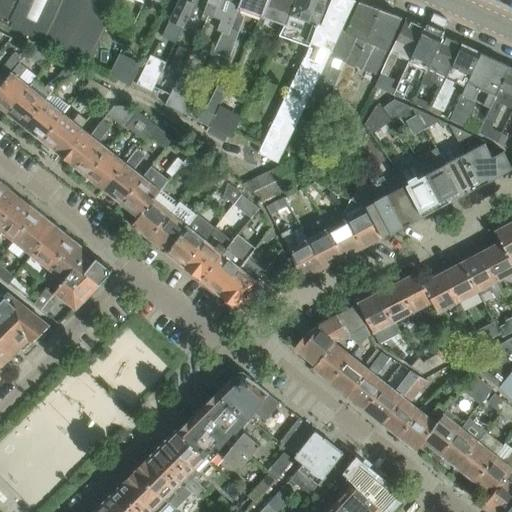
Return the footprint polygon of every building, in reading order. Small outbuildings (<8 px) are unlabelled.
[(0,0),(0,20),(10,25),(41,40),(60,0),(0,0)] [(60,0),(41,40),(89,62),(95,52),(118,0),(60,0)] [(179,0),(162,35),(175,42),(192,7),(194,9),(197,0),(179,0)] [(218,0),(207,0),(203,12),(194,33),(199,36),(205,24),(209,26),(213,16),(215,11),(218,0)] [(267,10),(270,0),(241,0),(229,34),(222,32),(213,52),(229,58),(246,9),(264,16),(266,10),(267,10)] [(229,34),(241,0),(218,0),(215,11),(224,14),(218,29),(222,31),(222,32),(229,34)] [(330,54),(355,0),(326,0),(310,44),(258,152),(278,161),(330,54)] [(290,18),(296,0),(270,0),(267,10),(275,13),(273,18),(287,23),(289,17),(290,18)] [(310,44),(326,0),(296,0),(290,18),(303,23),(297,40),(310,44)] [(355,64),(380,9),(355,0),(330,54),(345,61),(331,93),(340,97),(355,64)] [(376,73),(402,16),(380,9),(355,64),(376,73)] [(406,18),(375,86),(376,86),(393,94),(399,81),(388,75),(399,54),(410,59),(424,27),(406,18)] [(393,94),(396,96),(402,99),(419,63),(428,67),(443,35),(424,27),(410,59),(399,81),(393,94)] [(441,87),(462,44),(443,35),(428,67),(421,83),(430,86),(432,83),(441,87)] [(441,87),(431,110),(433,111),(440,114),(442,110),(444,110),(457,81),(466,84),(481,52),(462,44),(441,87)] [(43,67),(51,57),(31,47),(26,53),(43,67)] [(0,87),(20,62),(19,62),(23,57),(15,50),(0,70),(0,87)] [(130,85),(142,63),(120,52),(115,62),(110,74),(130,85)] [(466,84),(450,119),(451,119),(465,126),(477,100),(486,104),(490,106),(508,65),(505,64),(481,52),(466,84)] [(30,84),(20,77),(27,68),(20,62),(0,87),(0,108),(3,111),(7,111),(8,112),(30,84)] [(163,76),(161,74),(155,86),(170,93),(172,94),(180,77),(183,71),(179,68),(179,67),(170,62),(163,76)] [(490,106),(478,132),(480,133),(497,141),(502,133),(491,127),(503,102),(511,105),(511,66),(508,65),(490,106)] [(155,86),(161,74),(143,67),(136,83),(153,91),(155,86)] [(70,69),(64,77),(69,81),(74,80),(78,75),(70,69)] [(26,125),(52,92),(63,78),(57,74),(45,86),(35,78),(30,84),(8,112),(9,113),(9,116),(15,120),(17,119),(26,125)] [(189,101),(196,84),(180,77),(172,94),(170,93),(165,103),(184,112),(185,113),(190,102),(189,101)] [(206,109),(190,102),(185,113),(209,126),(215,114),(232,82),(221,77),(206,109)] [(110,89),(90,78),(84,86),(103,98),(110,89)] [(70,105),(52,92),(26,125),(33,131),(33,134),(38,138),(42,138),(43,139),(64,112),(70,105)] [(393,122),(411,106),(395,98),(383,107),(391,120),(393,122)] [(391,120),(383,107),(379,102),(376,104),(364,123),(371,133),(391,120)] [(113,105),(107,113),(115,120),(125,127),(126,126),(126,125),(138,109),(130,104),(113,105)] [(222,104),(210,126),(230,137),(242,115),(222,104)] [(411,105),(411,106),(424,128),(440,119),(411,105)] [(148,134),(156,124),(138,110),(138,109),(126,125),(126,126),(144,139),(148,134)] [(64,158),(87,130),(82,126),(87,119),(79,112),(74,119),(64,112),(43,139),(44,140),(44,143),(49,147),(53,147),(57,150),(56,152),(64,158)] [(331,112),(327,122),(336,131),(342,117),(331,112)] [(109,147),(99,140),(110,126),(102,120),(91,133),(87,130),(64,158),(73,164),(74,163),(78,167),(78,170),(83,174),(86,173),(88,174),(109,147)] [(327,122),(321,134),(341,155),(351,146),(336,131),(327,122)] [(449,123),(448,123),(458,141),(472,134),(449,123)] [(173,138),(156,124),(148,134),(165,148),(173,138)] [(502,133),(497,141),(511,148),(511,133),(510,137),(502,133)] [(511,168),(511,166),(503,150),(492,156),(485,142),(464,153),(481,185),(511,168)] [(105,188),(127,161),(109,147),(88,174),(89,176),(89,179),(94,182),(98,182),(105,188)] [(122,202),(144,175),(135,168),(145,154),(137,147),(127,161),(105,188),(113,194),(112,197),(117,201),(121,201),(122,202)] [(437,148),(416,158),(418,161),(442,206),(462,195),(445,163),(437,148)] [(200,160),(192,153),(183,163),(182,164),(184,166),(187,167),(191,166),(195,165),(200,160)] [(481,185),(464,153),(445,163),(462,195),(481,185)] [(178,158),(166,173),(172,177),(182,164),(183,163),(178,158)] [(399,167),(395,169),(406,184),(423,216),(442,206),(418,161),(416,158),(407,162),(399,167)] [(262,199),(310,176),(284,163),(242,183),(262,199)] [(423,216),(406,184),(391,191),(382,173),(375,163),(370,166),(376,174),(376,175),(403,226),(423,216)] [(151,165),(144,175),(122,202),(123,202),(123,206),(137,217),(160,188),(163,190),(169,180),(151,165)] [(216,185),(222,177),(215,171),(209,179),(216,185)] [(403,226),(376,175),(369,178),(371,183),(366,182),(358,186),(351,199),(369,208),(384,237),(403,226)] [(0,220),(18,198),(10,193),(10,188),(2,182),(0,184),(0,220)] [(242,193),(228,182),(224,194),(234,203),(242,193)] [(179,202),(163,190),(160,188),(137,217),(132,224),(150,238),(171,211),(172,211),(179,202)] [(288,205),(283,196),(266,205),(270,213),(288,205)] [(13,240),(37,210),(30,204),(27,205),(18,198),(0,220),(0,235),(3,231),(13,240)] [(351,199),(344,213),(347,216),(364,247),(384,237),(369,208),(351,199)] [(167,252),(197,214),(180,201),(179,202),(172,211),(171,211),(150,238),(167,252)] [(26,260),(53,226),(45,220),(45,217),(37,210),(13,240),(25,249),(20,254),(26,260)] [(364,247),(347,216),(335,222),(334,219),(324,210),(319,213),(322,219),(327,226),(344,258),(364,247)] [(198,213),(197,214),(167,252),(185,266),(207,237),(215,228),(198,213)] [(318,221),(303,228),(305,232),(308,237),(309,240),(324,268),(344,258),(327,226),(322,219),(318,221)] [(511,222),(496,231),(501,242),(511,262),(511,222)] [(42,276),(72,237),(65,232),(61,233),(53,226),(26,260),(24,262),(42,276)] [(207,237),(185,266),(202,280),(224,252),(223,251),(232,241),(215,228),(207,237)] [(267,243),(276,235),(272,228),(262,239),(267,243)] [(309,240),(308,237),(298,242),(290,228),(279,233),(303,279),(324,268),(309,240)] [(255,247),(239,234),(238,233),(232,241),(223,251),(224,252),(202,280),(220,294),(241,266),(248,257),(255,247)] [(55,291),(86,252),(81,248),(81,244),(72,237),(42,276),(50,282),(39,297),(31,290),(26,296),(41,308),(53,294),(56,291),(55,291)] [(511,262),(501,242),(482,252),(497,281),(511,273),(511,262)] [(282,263),(287,255),(283,249),(266,271),(239,305),(257,319),(277,293),(268,286),(284,265),(282,263)] [(76,307),(101,282),(111,272),(111,269),(97,257),(95,259),(86,252),(55,291),(56,291),(76,307)] [(482,252),(462,262),(478,291),(481,297),(492,291),(496,298),(503,294),(497,281),(482,252)] [(266,271),(248,257),(241,266),(220,294),(237,307),(239,305),(266,271)] [(478,291),(462,262),(443,272),(458,302),(478,291)] [(0,264),(0,276),(8,282),(13,276),(14,275),(0,264)] [(433,301),(423,283),(418,272),(398,282),(413,312),(433,301)] [(458,302),(443,272),(423,283),(433,301),(439,312),(458,302)] [(31,290),(13,276),(8,282),(26,296),(31,290)] [(398,282),(379,293),(394,322),(404,317),(406,320),(415,315),(415,314),(413,312),(398,282)] [(49,326),(7,291),(0,299),(0,309),(33,341),(49,326)] [(394,322),(379,293),(359,303),(380,343),(400,332),(394,322)] [(58,298),(53,294),(41,308),(47,313),(58,298)] [(466,317),(460,304),(455,307),(462,319),(466,317)] [(338,338),(348,335),(347,334),(365,325),(354,306),(337,315),(306,333),(294,348),(316,365),(333,343),(335,340),(335,341),(338,338)] [(0,309),(0,342),(12,354),(18,348),(19,350),(25,349),(33,341),(0,309)] [(420,311),(415,314),(415,315),(421,327),(427,324),(420,311)] [(360,345),(369,334),(370,334),(365,325),(347,334),(348,335),(360,345)] [(484,331),(488,338),(489,339),(498,335),(493,326),(484,331)] [(331,381),(353,354),(335,341),(335,340),(333,343),(316,365),(313,367),(331,381)] [(444,361),(449,359),(461,353),(460,353),(454,340),(435,349),(438,352),(444,361)] [(511,346),(504,340),(467,360),(511,396),(511,346)] [(12,354),(0,342),(0,369),(6,364),(5,361),(12,354)] [(377,348),(367,361),(372,364),(382,352),(377,348)] [(365,409),(387,381),(377,374),(390,356),(382,352),(372,364),(370,368),(348,395),(365,409)] [(438,352),(423,361),(430,369),(444,361),(438,352)] [(331,381),(348,395),(370,368),(353,354),(331,381)] [(430,369),(419,356),(411,365),(423,373),(430,369)] [(382,422),(420,375),(411,370),(396,388),(387,381),(365,409),(382,422)] [(237,373),(220,391),(218,393),(217,392),(249,418),(255,410),(266,418),(280,402),(243,373),(237,373)] [(399,436),(421,408),(412,401),(427,380),(420,375),(382,422),(399,436)] [(465,387),(461,391),(470,398),(474,393),(482,400),(491,389),(474,376),(465,387)] [(249,418),(217,392),(198,411),(249,456),(261,443),(243,428),(251,420),(249,418)] [(508,403),(495,392),(487,402),(501,412),(508,403)] [(424,441),(449,409),(448,408),(455,399),(450,395),(442,406),(439,404),(430,415),(421,408),(399,436),(417,450),(424,441)] [(511,406),(508,403),(501,412),(511,421),(511,406)] [(441,454),(462,426),(453,418),(456,414),(449,409),(424,441),(441,454)] [(249,456),(198,411),(180,429),(211,460),(219,451),(238,468),(249,456)] [(486,431),(487,431),(492,424),(483,417),(470,433),(462,426),(441,454),(458,467),(486,431)] [(297,455),(315,431),(299,418),(280,442),(297,455)] [(211,460),(180,429),(154,455),(191,492),(199,484),(193,477),(211,460)] [(343,453),(324,438),(316,430),(315,431),(297,455),(296,456),(304,463),(292,478),(311,493),(314,490),(320,495),(325,489),(319,483),(343,453)] [(475,481),(503,444),(487,431),(486,431),(458,467),(475,481)] [(492,494),(511,468),(511,447),(505,442),(503,444),(475,481),(492,494)] [(277,479),(293,459),(284,452),(268,471),(267,472),(276,480),(277,479)] [(154,455),(138,471),(169,501),(177,509),(192,494),(191,492),(154,455)] [(397,495),(359,465),(347,478),(351,482),(350,483),(381,511),(387,505),(390,506),(395,501),(394,497),(397,495)] [(495,511),(506,511),(511,504),(511,468),(492,494),(485,503),(495,511)] [(158,511),(169,501),(138,471),(121,488),(144,511),(158,511)] [(255,502),(276,480),(267,472),(246,494),(255,502)] [(380,511),(381,511),(350,483),(334,501),(346,511),(380,511)] [(199,484),(191,492),(192,494),(197,498),(205,490),(199,484)] [(283,485),(277,492),(287,501),(293,493),(284,485),(283,485)] [(144,511),(121,488),(96,511),(144,511)] [(325,489),(320,495),(326,500),(329,500),(333,496),(325,489)] [(346,511),(334,501),(323,511),(346,511)] [(278,511),(268,503),(259,511),(278,511)]
